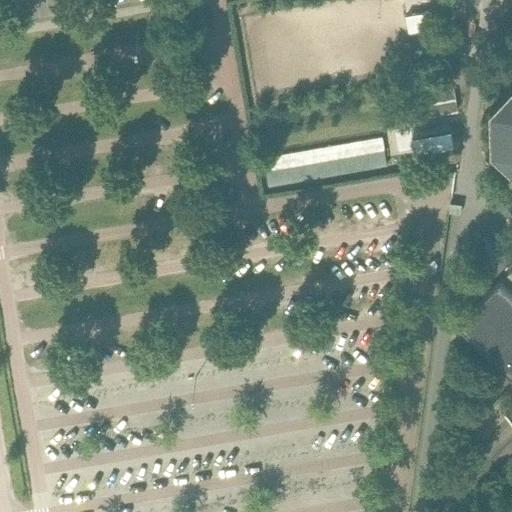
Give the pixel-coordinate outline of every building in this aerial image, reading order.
[(377,0),(250,0),(241,2),(246,29),(379,6),(377,0)] [(427,88),(429,114),(458,111),(456,85),(427,88)] [(511,85),(491,107),(493,147),(511,165),(511,85)] [(310,157),(292,160),(295,174),(313,171),(310,157)] [(511,291),(500,279),(458,322),(508,372),(511,375),(511,410),(509,414),(511,417),(511,291)]
